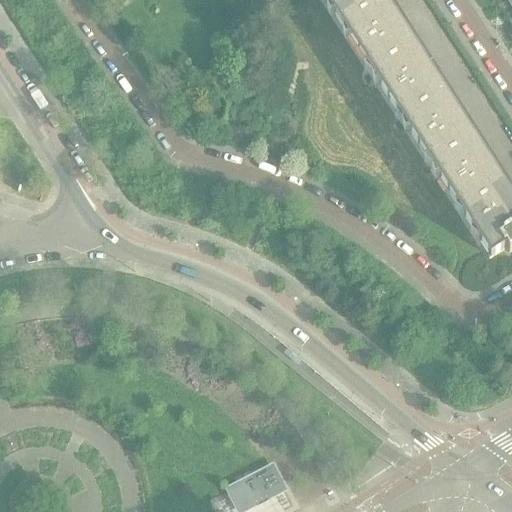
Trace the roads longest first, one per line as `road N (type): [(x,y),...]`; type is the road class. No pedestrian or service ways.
road 1 (residential): [(511,298),(489,312),(436,291),(374,236),(271,179),(182,146),(79,0)]
road 2 (tertiary): [(466,469),(286,320),(234,289),(112,246)]
road 3 (tertiary): [(112,246),(0,71)]
